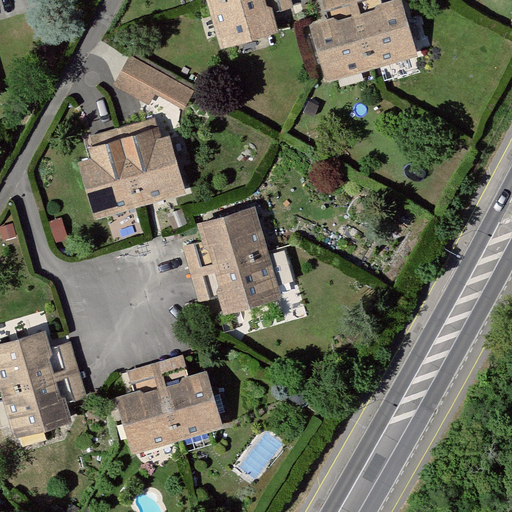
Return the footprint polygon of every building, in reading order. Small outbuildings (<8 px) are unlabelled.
[(269,0),(206,0),(220,49),(279,33),(269,0)] [(407,0),(376,0),(310,22),(329,80),(423,50),(407,0)] [(116,80),(151,101),(158,89),(186,106),(198,86),(135,48),(116,80)] [(101,157),(84,162),(98,213),(190,188),(174,132),(161,135),(158,122),(96,139),(101,157)] [(256,203),(199,220),(226,310),(283,293),(256,203)] [(48,327),(0,341),(0,387),(15,437),(76,419),(48,327)] [(209,367),(117,394),(133,450),(226,424),(209,367)]
